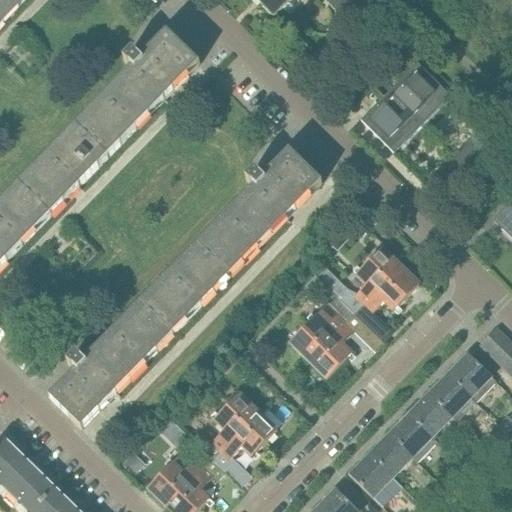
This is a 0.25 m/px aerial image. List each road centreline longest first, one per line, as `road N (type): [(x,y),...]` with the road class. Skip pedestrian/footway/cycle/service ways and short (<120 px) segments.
road 1 (unclassified): [(483,282),(196,0)]
road 2 (residential): [(334,433),(483,282)]
road 3 (residential): [(142,511),(0,371)]
